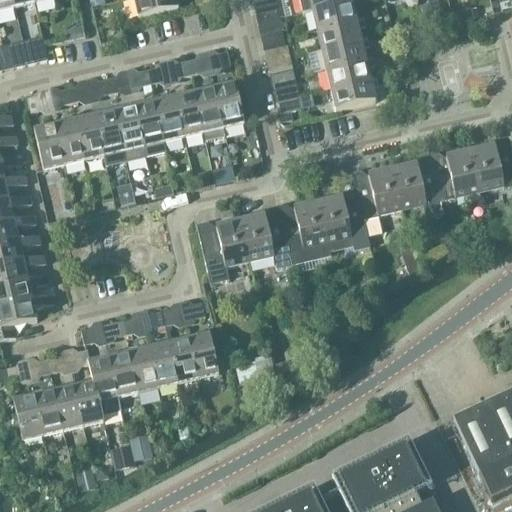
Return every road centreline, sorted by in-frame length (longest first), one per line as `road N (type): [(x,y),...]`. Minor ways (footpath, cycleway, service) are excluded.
road 1 (tertiary): [(143,511),(336,410),(511,280)]
road 2 (residential): [(10,355),(57,342),(74,319),(176,291),(186,272),(176,231),(192,203),(264,186),(276,163)]
road 3 (residential): [(276,163),(495,113),(511,86)]
road 4 (residential): [(0,97),(12,87),(246,32)]
road 5 (unknown): [(386,373),(456,511)]
road 6 (residential): [(276,163),(246,32)]
